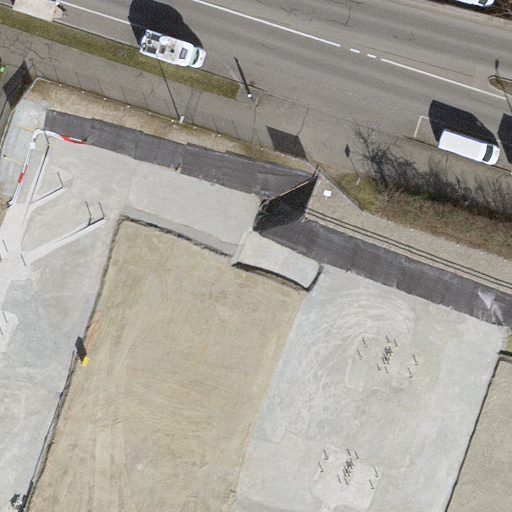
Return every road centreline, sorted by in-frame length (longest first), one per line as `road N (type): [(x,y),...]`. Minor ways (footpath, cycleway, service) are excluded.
road 1 (track): [(0,204),(63,193),(204,202),(324,178),(359,53)]
road 2 (secondary): [(511,95),(188,0)]
